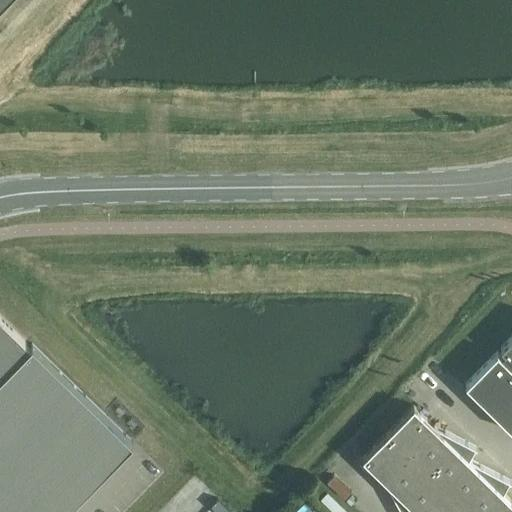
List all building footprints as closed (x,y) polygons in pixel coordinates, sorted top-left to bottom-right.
[(63,511),(132,441),(32,343),(30,346),(0,316),(0,511),(63,511)] [(511,336),(501,348),(505,352),(501,355),(497,351),(466,384),(511,429),(511,336)] [(443,485),(469,459),(475,448),(476,449),(477,448),(434,425),(433,427),(425,420),(427,418),(414,405),(388,431),(443,485)] [(443,485),(388,431),(362,458),(375,471),(377,469),(385,476),(383,478),(402,511),(417,511),(418,511),(443,485)] [(469,459),(443,485),(418,511),(417,511),(511,511),(511,500),(503,492),(509,481),(511,482),(511,481),(469,459)]
